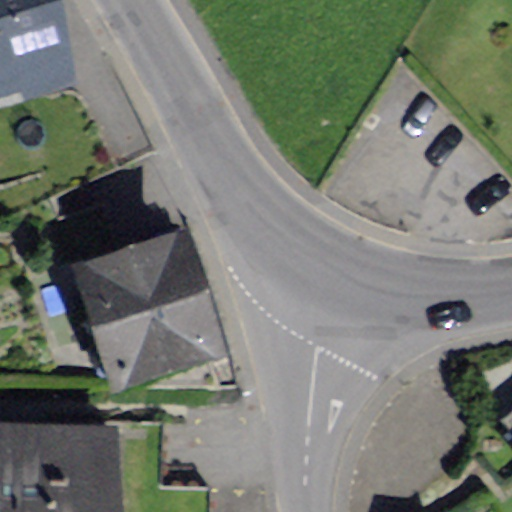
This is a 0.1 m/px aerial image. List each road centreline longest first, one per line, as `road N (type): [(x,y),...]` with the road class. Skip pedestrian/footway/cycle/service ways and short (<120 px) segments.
road 1 (residential): [(132,0),(266,226),(329,296)]
road 2 (residential): [(312,511),(311,408),(329,296)]
road 3 (residential): [(329,296),(395,307),(487,305),(511,296)]
